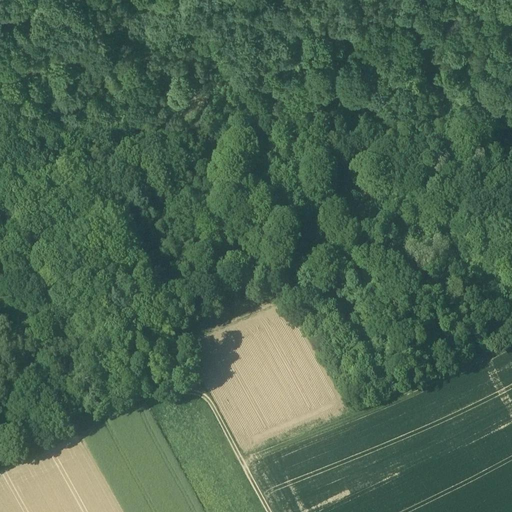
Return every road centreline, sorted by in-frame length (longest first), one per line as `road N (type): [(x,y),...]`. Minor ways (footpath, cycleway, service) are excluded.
road 1 (track): [(511,344),(398,401),(244,461),(271,511)]
road 2 (track): [(244,461),(203,393),(147,400),(0,469)]
road 3 (track): [(137,404),(96,336),(0,242)]
